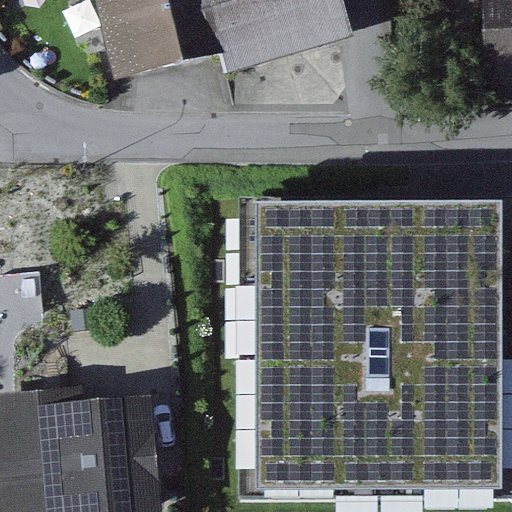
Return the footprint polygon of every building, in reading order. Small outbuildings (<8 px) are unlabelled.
[(164,0),(96,0),(109,77),(176,66),(164,0)] [(351,42),(337,0),(207,0),(231,78),(351,42)] [(511,0),(493,0),(494,86),(511,85),(511,0)] [(511,511),(511,212),(241,226),(254,511),(511,511)] [(25,214),(0,215),(0,321),(29,320),(25,214)] [(149,511),(145,408),(3,415),(7,511),(149,511)]
